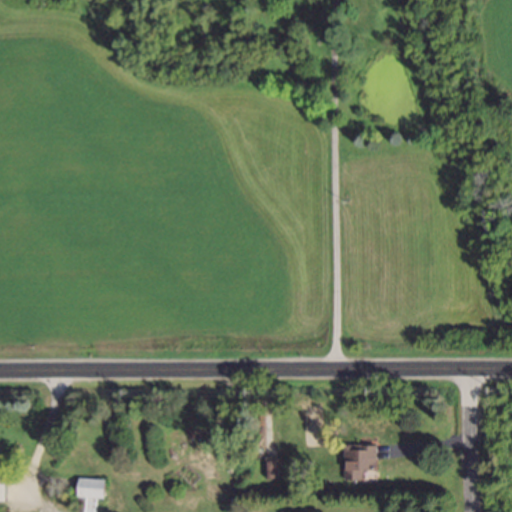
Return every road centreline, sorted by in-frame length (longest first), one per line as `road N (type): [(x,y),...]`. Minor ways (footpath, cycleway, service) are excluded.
road 1 (tertiary): [(0,372),(511,370)]
road 2 (residential): [(470,371),(472,511)]
